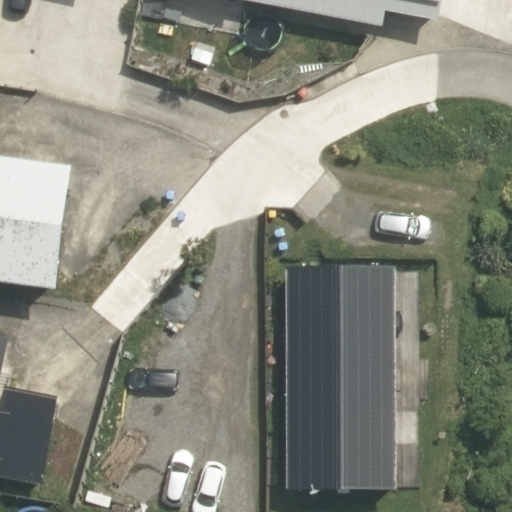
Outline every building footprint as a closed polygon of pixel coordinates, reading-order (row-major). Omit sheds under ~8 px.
[(440,23),(443,0),(228,0),(383,29),(386,13),(440,23)] [(0,290),(69,297),(81,181),(0,173),(0,290)] [(292,271),(299,496),(411,498),(416,274),(292,271)] [(0,343),(0,450),(28,455),(43,350),(0,343)] [(166,511),(163,496),(128,511),(166,511)]
